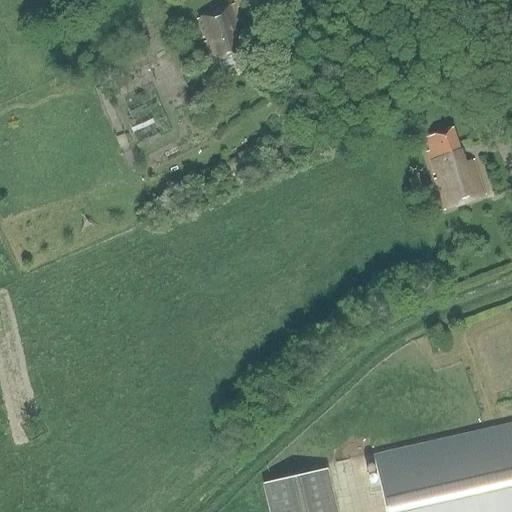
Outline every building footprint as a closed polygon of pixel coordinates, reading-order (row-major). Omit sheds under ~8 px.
[(239,10),(260,0),(233,0),(237,7),(198,22),(213,66),(255,51),(249,39),(242,40),(238,26),(244,23),(239,10)] [(456,129),(423,141),(445,210),(486,196),(473,159),(466,162),(456,129)] [(409,179),(412,188),(422,185),(418,176),(409,179)] [(445,333),(432,338),(433,340),(438,354),(451,349),(445,333)] [(511,511),(511,425),(374,459),(386,511),(511,511)] [(263,483),(269,511),(338,511),(328,468),(263,483)]
